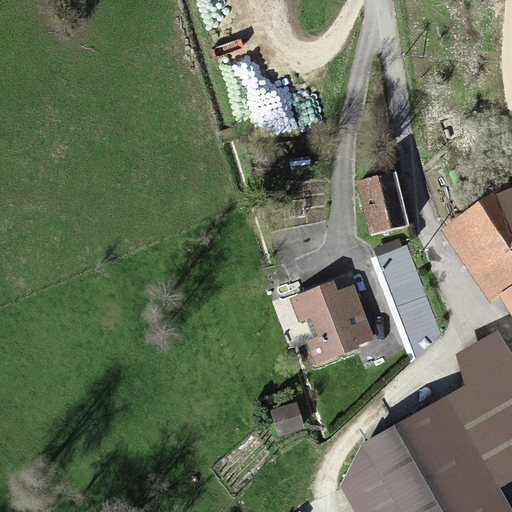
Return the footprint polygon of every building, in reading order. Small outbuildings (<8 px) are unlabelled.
[(511,0),(493,0),(498,14),(511,9),(511,0)] [(453,124),(440,128),(446,146),(459,142),(453,124)] [(393,184),(355,197),(373,247),(411,234),(393,184)] [(511,198),(494,206),(444,237),(487,304),(511,284),(511,198)] [(331,294),(297,306),(319,366),(365,349),(346,296),(334,301),(331,294)] [(511,295),(494,307),(511,333),(511,295)] [(370,480),(345,494),(355,511),(497,511),(488,497),(511,483),(511,406),(509,403),(511,401),(511,369),(495,340),(452,365),(471,396),(359,462),(370,480)]
